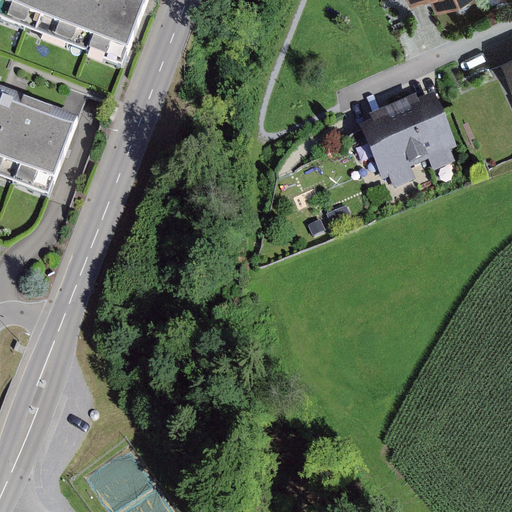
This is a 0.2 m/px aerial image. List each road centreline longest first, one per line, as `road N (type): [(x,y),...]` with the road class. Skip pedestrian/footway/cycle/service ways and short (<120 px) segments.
road 1 (tertiary): [(187,0),(60,327)]
road 2 (residential): [(98,107),(61,211),(8,270),(0,294)]
road 3 (tertiary): [(60,327),(0,498)]
road 4 (residential): [(350,100),(511,28)]
